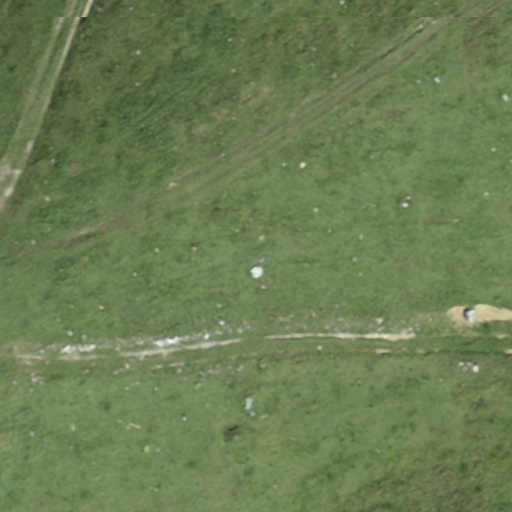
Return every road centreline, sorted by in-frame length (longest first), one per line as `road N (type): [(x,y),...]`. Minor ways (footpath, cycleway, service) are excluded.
road 1 (track): [(511,336),(303,334),(117,355),(0,357)]
road 2 (track): [(0,191),(79,0)]
